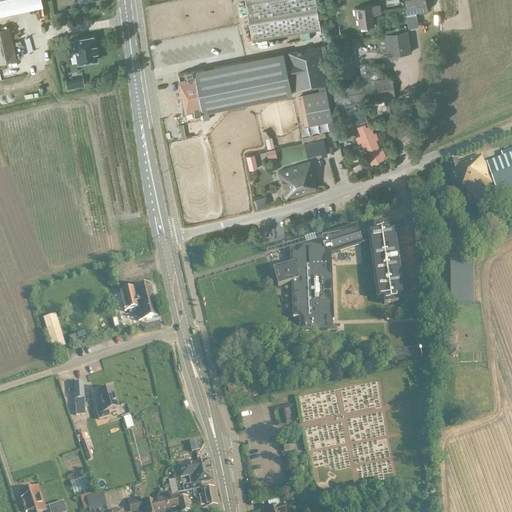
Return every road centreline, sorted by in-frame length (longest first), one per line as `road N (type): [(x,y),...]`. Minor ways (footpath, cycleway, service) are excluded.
road 1 (unclassified): [(165,238),(299,207),(511,123)]
road 2 (secondary): [(165,238),(125,0)]
road 3 (residential): [(184,327),(0,385)]
road 4 (secondary): [(230,511),(184,327)]
